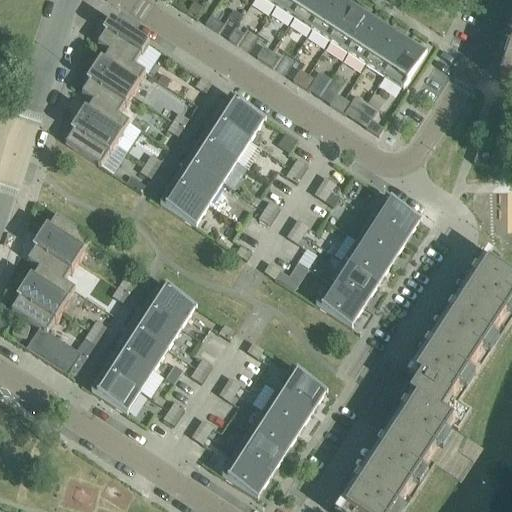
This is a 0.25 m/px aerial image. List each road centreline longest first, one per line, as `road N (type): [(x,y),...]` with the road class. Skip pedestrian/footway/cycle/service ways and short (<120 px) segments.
road 1 (residential): [(400,178),(123,0)]
road 2 (residential): [(217,511),(0,372)]
road 3 (residential): [(392,359),(461,254),(464,232),(455,214),(400,178)]
road 4 (residential): [(501,0),(488,40),(400,178)]
road 5 (tertiary): [(18,157),(69,0)]
